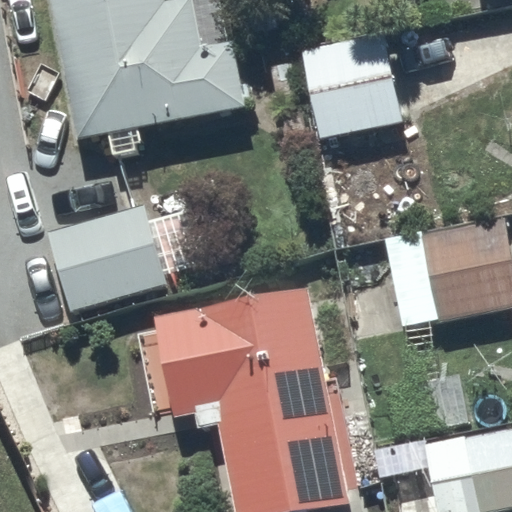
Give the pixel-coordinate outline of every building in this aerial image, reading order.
[(172,0),(58,0),(89,151),(115,146),(119,167),(143,162),(142,155),(149,154),(146,140),(254,118),(241,53),(209,60),(199,7),(175,12),(172,0)] [(304,58),(322,148),(404,130),(385,41),(304,58)] [(53,241),(76,321),(174,292),(151,212),(53,241)] [(511,314),(511,255),(506,224),(386,247),(403,335),(511,314)] [(226,435),(240,511),(353,511),(315,299),(160,326),(178,428),(202,424),(205,439),(226,435)] [(405,392),(415,442),(473,430),(463,380),(405,392)] [(511,511),(511,435),(426,454),(437,511),(511,511)]
